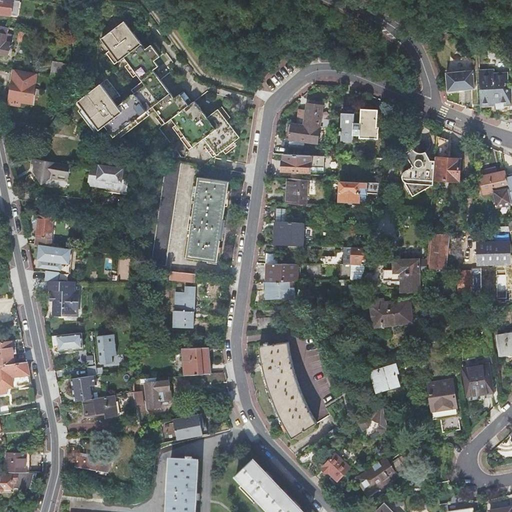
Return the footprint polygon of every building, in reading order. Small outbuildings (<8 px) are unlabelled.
[(14,1),(13,0),(0,0),(0,14),(12,16),(18,17),(20,2),(14,1)] [(218,157),(240,140),(219,111),(208,119),(196,102),(190,107),(181,95),(175,99),(154,71),(160,67),(156,62),(161,58),(152,47),(147,50),(126,22),(102,40),(120,64),(126,59),(146,87),(124,104),(119,108),(114,102),(102,85),(78,103),(100,132),(106,128),(114,138),(154,108),(167,124),(172,120),(194,148),(205,140),(218,157)] [(0,54),(9,56),(14,30),(0,26),(0,54)] [(29,42),(31,33),(19,31),(17,40),(29,42)] [(70,79),(72,66),(53,63),(52,76),(70,79)] [(37,73),(12,70),(11,85),(8,84),(6,102),(33,106),(37,73)] [(472,72),(446,75),(448,92),(474,89),(472,72)] [(505,107),(509,125),(511,125),(511,124),(511,103),(510,104),(510,93),(507,87),(506,74),(502,74),(492,75),(492,72),(479,72),(480,105),(482,105),(482,108),(505,107)] [(119,108),(124,104),(120,98),(114,102),(119,108)] [(319,128),(320,127),(322,104),(307,103),(304,126),(304,127),(319,128)] [(376,127),(378,111),(362,108),(360,122),(354,121),(354,114),(342,113),(340,134),(352,135),(353,128),(359,128),(358,136),(376,138),(378,128),(376,127)] [(304,126),(291,124),(290,139),(318,142),(319,128),(304,127),(304,126)] [(448,141),(437,136),(435,157),(435,158),(437,158),(435,180),(459,182),(460,160),(450,159),(450,145),(448,145),(448,141)] [(435,158),(435,157),(429,156),(425,150),(422,151),(419,151),(417,151),(418,149),(418,147),(417,146),(416,144),(414,142),(412,142),(410,142),(408,142),(406,144),(405,146),(405,147),(405,149),(405,150),(413,165),(406,169),(405,170),(403,172),(403,174),(403,175),(403,177),(404,179),(406,180),(407,181),(408,181),(409,181),(413,188),(427,179),(429,182),(433,183),(435,158)] [(324,156),(284,154),(284,161),(282,161),(282,171),(323,173),(324,156)] [(69,179),(72,165),(33,159),(32,164),(37,165),(39,165),(39,168),(36,169),(34,171),(34,172),(33,173),(40,185),(42,184),(43,185),(51,180),(51,179),(52,175),(69,179)] [(182,163),(167,161),(152,264),(167,267),(182,163)] [(88,184),(128,189),(130,171),(92,166),(91,168),(88,184)] [(506,178),(505,172),(497,173),(496,169),(479,172),(483,195),(494,193),(497,207),(511,204),(506,178)] [(38,186),(40,185),(33,173),(31,174),(38,186)] [(218,262),(230,182),(200,178),(188,258),(218,262)] [(288,179),(287,204),(307,205),(308,180),(288,179)] [(407,181),(406,180),(414,194),(427,186),(433,187),(433,183),(429,182),(427,179),(413,188),(409,181),(408,181),(407,181)] [(361,183),(340,182),(340,203),(360,204),(360,194),(367,194),(381,195),(383,184),(369,183),(361,183)] [(275,207),(274,222),(278,222),(289,223),(289,208),(275,207)] [(39,215),(35,245),(42,245),(50,246),(54,217),(39,215)] [(280,232),(278,246),(303,247),(306,224),(289,223),(278,222),(277,232),(280,232)] [(448,249),(449,234),(433,235),(431,267),(439,267),(439,271),(447,272),(448,254),(451,254),(451,249),(448,249)] [(484,243),(478,243),(478,245),(478,262),(478,264),(509,264),(509,262),(509,245),(509,243),(494,243),(494,245),(484,245),(484,243)] [(50,246),(42,245),(40,260),(42,261),(41,268),(59,270),(60,263),(67,264),(68,255),(69,249),(50,246)] [(345,265),(352,264),(367,264),(370,248),(352,248),(345,248),(345,252),(345,265)] [(265,254),(264,264),(265,264),(277,264),(277,254),(265,254)] [(323,256),(323,264),(335,264),(335,256),(323,256)] [(363,279),(362,285),(399,288),(399,280),(402,280),(402,291),(421,291),(420,259),(395,259),(394,269),(384,269),(384,274),(365,272),(363,279)] [(265,283),(289,282),(296,282),(296,264),(277,264),(265,264),(265,283)] [(367,264),(352,264),(352,280),(363,279),(365,272),(367,264)] [(196,274),(170,271),(170,279),(196,283),(196,274)] [(46,272),(46,281),(48,281),(54,281),(58,281),(59,272),(46,272)] [(471,277),(471,272),(459,272),(459,296),(469,295),(469,298),(472,298),(471,288),(471,278),(471,277)] [(471,278),(471,288),(480,287),(480,277),(471,278)] [(74,290),(74,282),(62,281),(58,281),(54,281),(48,281),(48,290),(50,290),(50,296),(50,301),(54,301),(54,316),(63,317),(63,314),(78,314),(78,301),(75,301),(76,290),(74,290)] [(265,283),(264,283),(265,300),(290,298),(294,298),(294,288),(290,288),(289,282),(265,283)] [(480,288),(480,287),(471,288),(472,298),(472,300),(483,300),(482,288),(480,288)] [(194,327),(195,288),(187,288),(186,301),(177,300),(176,310),(175,310),(174,326),(194,327)] [(384,328),(384,326),(397,324),(397,321),(412,319),(412,321),(413,321),(412,307),(411,308),(410,300),(411,300),(411,299),(385,302),(385,299),(378,300),(378,298),(377,298),(377,303),(372,304),(374,324),(382,323),(383,329),(384,328)] [(258,331),(275,329),(274,318),(257,320),(258,331)] [(82,333),(57,335),(59,351),(84,348),(82,333)] [(511,334),(497,337),(500,355),(511,353),(511,334)] [(119,349),(118,339),(107,340),(108,351),(119,349)] [(0,364),(15,363),(12,340),(0,341),(0,364)] [(283,422),(287,430),(293,438),(317,423),(313,417),(308,406),(305,399),(299,387),(298,383),(295,374),(293,367),(290,356),(288,342),(268,346),(268,343),(264,344),(265,346),(259,347),(260,359),(261,361),(263,371),(265,378),(267,386),(271,396),(277,411),(283,422)] [(177,348),(177,359),(208,358),(206,347),(177,348)] [(178,376),(201,375),(209,374),(208,358),(177,359),(178,376)] [(32,384),(27,361),(15,363),(0,364),(0,393),(6,393),(5,387),(32,384)] [(380,391),(381,391),(400,385),(397,373),(399,373),(396,363),(371,371),(376,386),(378,385),(379,386),(380,391)] [(468,401),(479,399),(490,398),(493,397),(488,365),(482,366),(471,367),(463,369),(468,401)] [(202,385),(227,383),(226,375),(226,373),(209,374),(201,375),(202,385)] [(72,378),(76,401),(84,400),(104,397),(103,391),(93,393),(92,386),(102,384),(100,374),(72,378)] [(158,378),(145,379),(147,401),(148,409),(161,407),(161,401),(172,400),(171,390),(170,380),(169,377),(162,378),(158,378)] [(452,380),(428,383),(433,419),(440,418),(443,432),(460,430),(452,380)] [(134,392),(135,396),(136,403),(136,405),(143,404),(141,391),(134,392)] [(104,397),(84,400),(88,419),(122,414),(119,394),(104,397)] [(378,436),(389,429),(385,410),(384,404),(358,420),(361,426),(362,426),(375,418),(380,427),(375,430),(378,436)] [(204,427),(201,413),(181,417),(173,419),(177,439),(203,434),(202,428),(204,427)] [(296,459),(302,465),(318,454),(314,448),(296,459)] [(29,472),(29,452),(7,452),(7,472),(29,472)] [(335,454),(322,469),(330,477),(332,475),(338,480),(350,467),(335,454)] [(108,473),(110,463),(77,456),(76,466),(108,473)] [(387,458),(359,476),(370,494),(379,488),(378,486),(390,478),(391,480),(407,469),(399,458),(391,464),(387,458)] [(187,459),(187,461),(171,460),(167,511),(196,511),(199,462),(194,461),(194,459),(187,459)] [(300,511),(253,463),(235,480),(266,511),(300,511)] [(33,487),(38,471),(29,472),(18,473),(5,472),(5,476),(0,476),(0,490),(3,491),(5,487),(14,488),(19,488),(21,490),(27,491),(27,487),(33,487)] [(103,498),(104,489),(94,488),(93,497),(103,498)] [(403,496),(402,489),(395,491),(398,505),(405,503),(403,496)] [(32,511),(33,508),(26,509),(25,503),(15,507),(17,511),(32,511)] [(449,511),(474,511),(474,509),(469,509),(469,504),(460,505),(460,503),(448,505),(449,511)]
